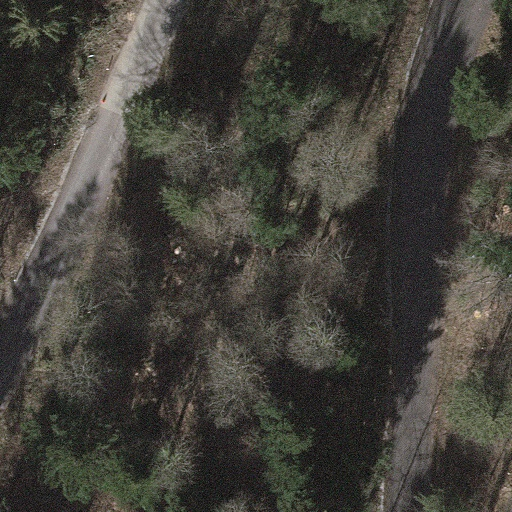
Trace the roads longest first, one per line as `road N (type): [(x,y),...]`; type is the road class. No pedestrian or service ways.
road 1 (unclassified): [(498,0),(437,152),(413,511)]
road 2 (unclassified): [(0,381),(172,0)]
